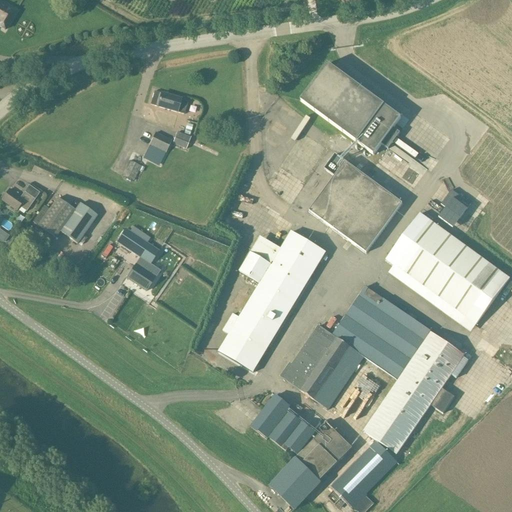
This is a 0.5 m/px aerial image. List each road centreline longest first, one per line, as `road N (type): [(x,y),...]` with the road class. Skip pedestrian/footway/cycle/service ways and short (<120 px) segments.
road 1 (unclassified): [(0,110),(70,67),(129,51),(377,22),(434,0)]
road 2 (unclassified): [(255,511),(163,421),(0,301)]
road 3 (unknown): [(248,37),(264,189),(367,269)]
